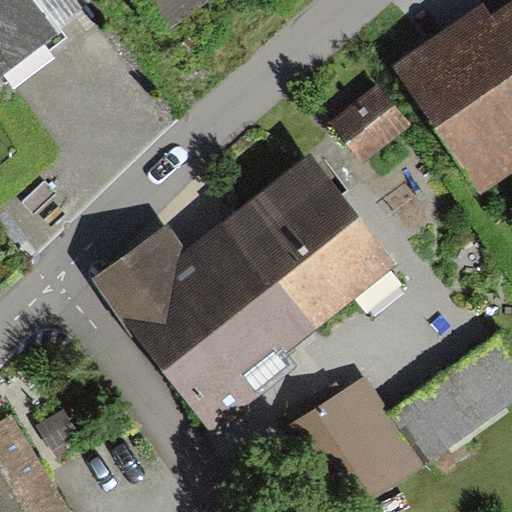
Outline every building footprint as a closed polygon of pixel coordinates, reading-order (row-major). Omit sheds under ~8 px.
[(0,0),(0,80),(60,37),(31,0),(0,0)] [(144,0),(169,38),(230,0),(144,0)] [(511,1),(408,72),(486,187),(511,169),(511,1)] [(384,88),(329,120),(356,166),(411,133),(384,88)] [(170,223),(110,269),(213,402),(402,258),(322,153),(192,252),(170,223)] [(431,459),(511,412),(511,342),(401,407),(431,459)] [(419,442),(371,369),(278,431),(326,503),(419,442)] [(69,511),(12,416),(0,422),(0,511),(69,511)]
